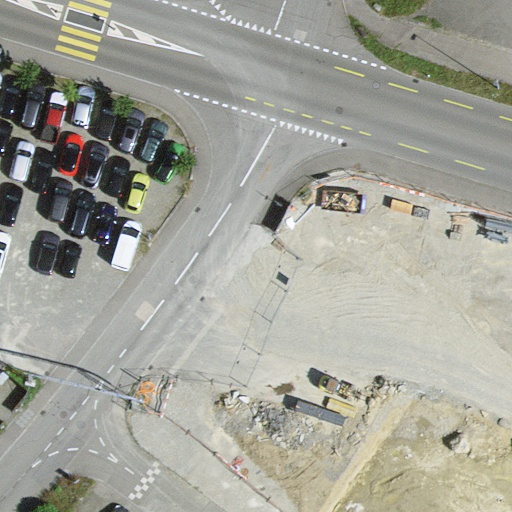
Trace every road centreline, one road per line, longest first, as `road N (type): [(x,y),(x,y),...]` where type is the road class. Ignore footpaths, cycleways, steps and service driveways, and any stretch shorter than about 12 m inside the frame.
road 1 (residential): [(266,78),(241,177),(205,242),(69,422)]
road 2 (primary): [(14,0),(266,78)]
road 3 (primary): [(266,78),(511,150)]
road 4 (residential): [(69,422),(186,511)]
